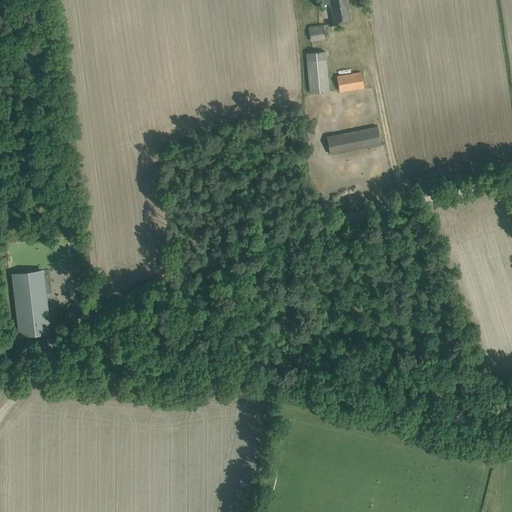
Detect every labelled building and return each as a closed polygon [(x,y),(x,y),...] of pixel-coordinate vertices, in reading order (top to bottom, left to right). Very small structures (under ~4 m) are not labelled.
[(350,21),(346,0),(321,0),(322,4),(330,3),(334,24),(350,21)] [(325,23),(323,7),(310,9),(312,25),(325,23)] [(325,38),(323,26),(308,28),(310,41),(325,38)] [(306,53),(307,64),(310,93),(328,91),(324,51),(306,53)] [(363,87),(361,72),(336,76),(339,91),(363,87)] [(326,137),(330,154),(381,144),(377,127),(326,137)] [(12,276),(19,334),(50,330),(43,272),(12,276)]
